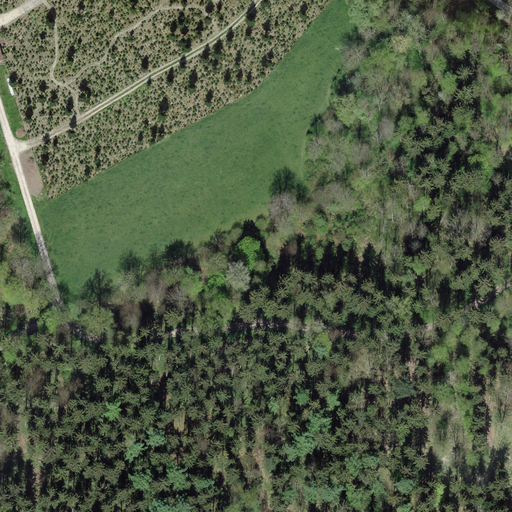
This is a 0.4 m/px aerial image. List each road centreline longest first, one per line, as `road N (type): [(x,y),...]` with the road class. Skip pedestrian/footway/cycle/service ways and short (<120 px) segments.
road 1 (track): [(511,281),(422,329),(387,336),(274,324),(90,337),(60,312),(0,106)]
road 2 (track): [(34,143),(216,38),(260,0)]
